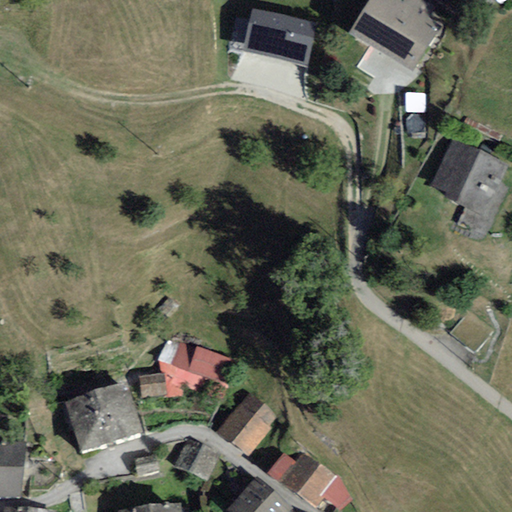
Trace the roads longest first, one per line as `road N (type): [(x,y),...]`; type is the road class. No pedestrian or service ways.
road 1 (track): [(356,228),(350,153),(331,122),(242,90),(107,96),(47,72),(17,37)]
road 2 (residential): [(310,511),(209,439),(187,432),(160,437),(60,493),(0,506)]
